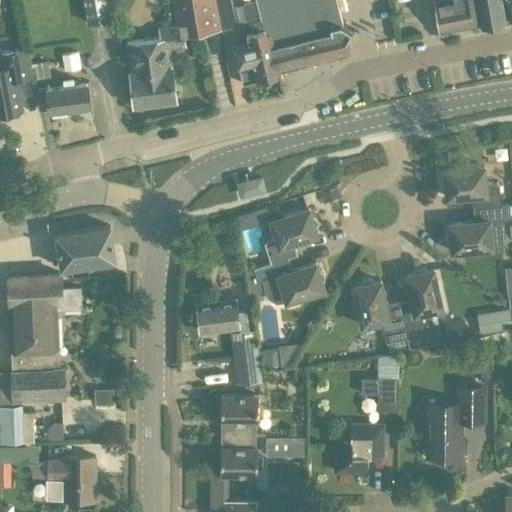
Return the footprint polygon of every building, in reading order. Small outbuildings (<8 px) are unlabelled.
[(107,0),(83,0),(88,23),(111,19),(107,0)] [(182,35),(221,28),(215,0),(170,0),(175,24),(158,27),(160,37),(126,41),(129,71),(130,71),(134,105),(176,100),(172,66),(173,66),(171,49),(186,47),(182,35)] [(215,0),(221,28),(221,29),(238,25),(231,0),(215,0)] [(342,25),(336,0),(255,0),(260,18),(262,27),(265,26),(265,29),(269,28),(271,35),(271,34),(278,68),(337,54),(351,51),(348,36),(352,31),(342,25)] [(430,0),(430,1),(434,4),(438,31),(480,23),(476,0),(430,0)] [(501,0),(476,0),(480,23),(481,26),(505,22),(501,0)] [(280,75),(278,68),(271,34),(271,35),(269,28),(265,29),(265,26),(262,27),(260,18),(255,19),(257,29),(246,32),(248,39),(234,42),(234,45),(233,45),(238,65),(239,65),(243,83),(280,75)] [(32,75),(25,44),(0,49),(0,48),(0,113),(4,113),(4,114),(8,116),(18,114),(20,111),(20,110),(22,109),(16,78),(32,75)] [(86,83),(74,84),(72,77),(63,78),(64,85),(36,89),(39,110),(50,109),(50,112),(89,107),(86,83)] [(470,195),(472,207),(501,204),(498,182),(486,181),(484,165),(444,169),(445,176),(442,178),(441,182),(441,185),(443,188),(446,190),(447,197),(470,195)] [(266,190),(262,174),(254,176),(250,177),(236,181),(240,196),(266,190)] [(242,224),(272,217),(271,214),(277,212),(276,204),(239,212),(242,224)] [(501,204),(472,207),(473,221),(450,223),(450,230),(448,232),(447,235),(447,239),(449,242),(452,244),(452,251),(492,247),(490,228),(502,224),(501,217),(509,215),(507,204),(501,204)] [(264,241),(270,260),(270,261),(287,256),(296,253),(293,242),(318,234),(316,228),(318,225),(318,221),(317,218),(315,216),(311,214),(309,208),(271,220),(275,232),(264,241)] [(61,267),(72,265),(115,259),(113,245),(110,225),(56,234),(61,267)] [(270,261),(270,260),(253,266),(257,279),(261,277),(264,287),(281,282),(287,301),(325,289),(323,282),(325,279),(325,276),(324,272),(322,270),(319,269),(316,262),(292,270),(287,256),(270,261)] [(412,298),(399,300),(407,335),(419,332),(418,327),(425,326),(425,311),(443,307),(435,273),(434,268),(427,270),(424,267),(421,267),(418,267),(415,269),(413,273),(412,273),(407,274),(412,298)] [(11,367),(11,399),(0,400),(0,439),(22,439),(21,402),(22,398),(64,398),(62,365),(58,365),(57,347),(58,347),(56,307),(81,306),(80,285),(64,285),(63,271),(8,273),(11,367)] [(407,335),(399,300),(386,303),(381,280),(374,281),(372,279),(368,278),(365,279),(362,281),(361,285),(354,286),(363,325),(378,321),(385,339),(407,335)] [(201,331),(239,327),(235,297),(197,302),(201,331)] [(509,305),(477,311),(480,330),(506,326),(505,320),(511,319),(509,305)] [(262,378),(255,326),(230,329),(237,381),(262,378)] [(474,342),(473,336),(457,339),(458,345),(474,342)] [(397,352),(378,356),(378,376),(362,376),(362,393),(377,393),(377,411),(397,411),(397,352)] [(486,383),(457,383),(457,402),(429,401),(428,454),(461,455),(462,423),(486,423),(486,383)] [(221,393),(221,433),(255,433),(255,421),(257,421),(258,394),(221,393)] [(368,455),(383,455),(383,422),(350,422),(350,438),(335,438),(335,470),(368,470),(368,455)] [(221,433),(220,473),(228,473),(257,473),(258,445),(255,445),(255,433),(221,433)] [(303,455),(303,436),(267,436),(267,455),(303,455)] [(66,487),(66,499),(95,498),(95,454),(66,454),(66,458),(48,458),(48,477),(66,477),(66,487)] [(0,484),(11,484),(11,461),(0,461),(0,484)] [(228,473),(220,473),(210,473),(210,498),(220,498),(220,511),(257,511),(257,498),(228,497),(228,473)]
